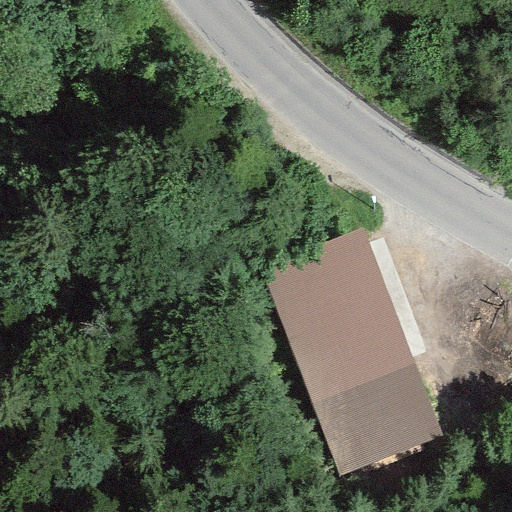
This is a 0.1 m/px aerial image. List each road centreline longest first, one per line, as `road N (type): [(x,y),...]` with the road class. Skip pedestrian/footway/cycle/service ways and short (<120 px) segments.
road 1 (tertiary): [(206,0),(289,90),(404,181),(511,238)]
road 2 (track): [(505,511),(409,289),(399,230),(404,181)]
